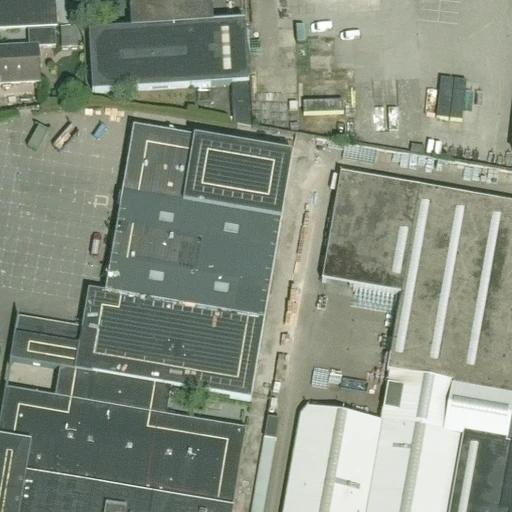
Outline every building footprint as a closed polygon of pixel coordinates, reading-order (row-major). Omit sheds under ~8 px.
[(0,0),(0,31),(53,29),(51,0),(0,0)] [(250,129),(248,85),(244,24),(213,25),(211,0),(128,0),(131,30),(89,32),(92,93),(231,86),(234,125),(250,129)] [(37,49),(55,48),(54,32),(28,33),(29,48),(0,49),(0,85),(39,83),(37,49)] [(334,34),(311,36),(312,44),(335,43),(334,34)] [(448,75),(447,83),(469,86),(471,78),(448,75)] [(461,88),(461,128),(481,128),(481,125),(497,125),(497,108),(484,108),(484,89),(461,88)] [(16,325),(9,366),(10,367),(11,363),(60,371),(55,401),(7,392),(8,388),(6,388),(0,420),(0,511),(232,511),(246,432),(245,432),(244,433),(166,420),(171,389),(251,403),(281,222),(292,156),(133,129),(98,335),(81,332),(81,337),(16,325)] [(299,426),(283,511),(501,511),(499,511),(510,446),(505,445),(511,408),(511,205),(341,175),(322,283),(401,297),(387,373),(389,373),(380,423),(371,421),(308,410),(301,417),(299,426)] [(302,309),(300,339),(310,340),(312,309),(302,309)] [(305,373),(306,344),(296,344),(295,373),(305,373)] [(267,418),(263,440),(276,443),(280,421),(267,418)]
